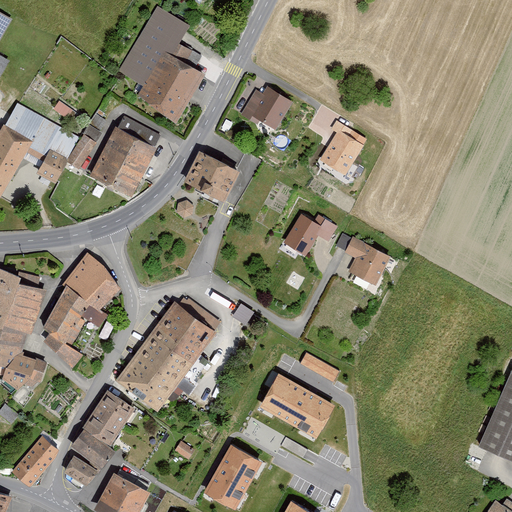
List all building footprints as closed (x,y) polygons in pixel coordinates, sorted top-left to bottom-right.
[(120,72),(145,87),(140,95),(178,124),(207,74),(186,62),(193,51),(181,44),(191,26),(159,7),(120,72)] [(0,42),(13,20),(0,12),(0,77),(9,62),(0,56),(0,42)] [(294,101),(270,88),(266,96),(255,90),(240,117),(255,125),(258,120),(278,131),(294,101)] [(62,101),(55,110),(71,121),(78,112),(62,101)] [(371,139),(340,120),(333,131),(339,134),(324,160),(350,175),(371,139)] [(34,143),(5,126),(0,135),(0,197),(2,199),(34,143)] [(159,147),(118,127),(93,175),(134,196),(159,147)] [(71,161),(52,150),(39,172),(58,183),(71,161)] [(243,172),(203,151),(187,182),(227,203),(243,172)] [(191,202),(181,205),(180,213),(187,217),(194,215),(197,207),(191,202)] [(304,216),(286,243),(287,244),(308,258),(322,236),(329,240),(337,228),(321,217),(317,224),(304,216)] [(382,286),(395,258),(345,235),(337,250),(357,259),(351,272),(382,286)] [(123,290),(89,256),(69,285),(46,330),(52,334),(47,342),(76,369),(84,354),(72,344),(85,317),(101,326),(108,314),(104,310),(123,290)] [(40,277),(0,266),(0,365),(8,368),(5,377),(21,389),(26,384),(34,389),(47,375),(48,363),(25,354),(48,289),(38,285),(40,277)] [(161,411),(219,331),(176,300),(118,381),(161,411)] [(244,301),(235,314),(248,323),(257,310),(244,301)] [(307,350),(300,363),(334,382),(341,370),(307,350)] [(333,405),(279,375),(262,405),(316,435),(333,405)] [(511,379),(482,448),(511,461),(511,379)] [(137,408),(112,391),(87,428),(73,447),(104,470),(118,450),(113,446),(137,408)] [(13,419),(18,411),(6,403),(1,411),(13,419)] [(307,449),(285,437),(280,445),(303,458),(305,453),(307,449)] [(62,451),(46,438),(16,473),(32,486),(62,451)] [(196,450),(184,442),(178,452),(190,460),(196,450)] [(260,461),(232,446),(207,491),(235,506),(260,461)] [(93,486),(100,470),(73,458),(66,473),(93,486)] [(97,511),(98,511),(143,511),(154,493),(117,473),(97,511)] [(0,511),(4,511),(10,499),(0,495),(0,511)] [(497,502),(489,511),(511,511),(511,503),(508,500),(504,506),(497,502)] [(311,511),(293,501),(286,511),(311,511)]
